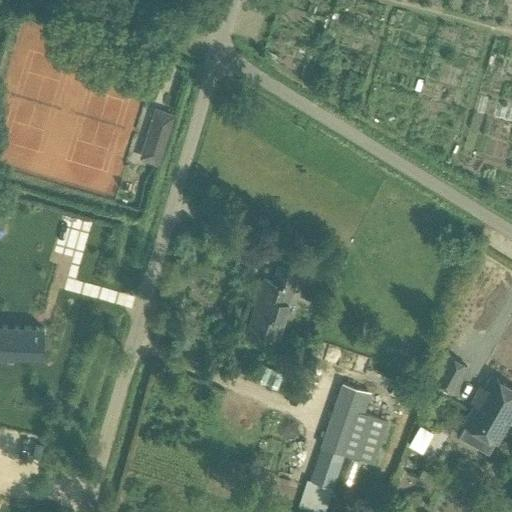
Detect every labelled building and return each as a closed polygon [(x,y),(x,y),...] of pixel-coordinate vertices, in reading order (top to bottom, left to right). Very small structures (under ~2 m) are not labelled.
[(142,158),(160,162),(168,129),(173,114),(157,109),(152,125),(142,158)] [(246,234),(253,222),(240,215),(233,227),(246,234)] [(250,330),(279,338),(292,289),(298,291),(302,275),(278,268),(273,283),(264,280),(250,330)] [(307,275),(301,296),(317,301),(323,280),(307,275)] [(0,358),(9,359),(9,355),(44,355),(44,327),(0,327),(0,358)] [(452,353),(451,354),(447,352),(433,378),(453,389),(467,363),(462,360),(462,359),(452,353)] [(459,435),(488,452),(495,439),(497,440),(511,413),(511,386),(489,373),(462,421),(466,423),(459,435)] [(321,445),(347,454),(372,462),(386,420),(361,411),(368,390),(342,383),(321,445)] [(336,488),(347,454),(321,445),(311,480),(333,487),(336,488)]
